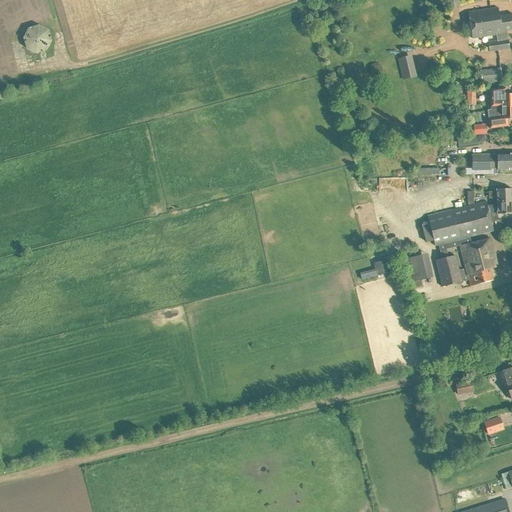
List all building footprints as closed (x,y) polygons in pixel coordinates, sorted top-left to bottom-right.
[(468,13),(472,39),(496,35),(497,41),(487,43),(489,52),(509,49),(506,32),(511,30),(511,14),(499,17),(497,8),(468,13)] [(56,48),(51,24),(28,29),(32,53),(56,48)] [(397,59),(402,81),(416,77),(411,56),(397,59)] [(500,70),(480,72),(482,83),(501,81),(500,70)] [(490,90),(491,110),(496,108),(496,107),(511,106),(511,94),(505,94),(505,88),(490,90)] [(470,91),(469,104),(478,104),(478,91),(470,91)] [(491,110),(487,111),(489,129),(508,126),(507,120),(511,119),(511,106),(496,107),(496,108),(491,110)] [(473,128),(474,136),(486,134),(486,127),(473,128)] [(460,136),(461,146),(480,145),(479,135),(460,136)] [(489,155),(471,156),(472,171),(490,170),(490,169),(497,169),(497,171),(511,170),(511,154),(496,155),(496,156),(489,156),(489,155)] [(405,177),(381,177),(381,188),(405,188),(405,177)] [(488,192),(488,199),(496,199),(496,202),(511,201),(511,189),(496,190),(496,192),(488,192)] [(486,201),(427,217),(434,246),(493,231),(491,223),(497,221),(497,215),(511,214),(511,201),(496,202),(496,205),(486,206),(486,201)] [(435,261),(442,287),(461,282),(468,280),(470,287),(492,281),(489,270),(497,268),(490,239),(459,246),(467,275),(464,276),(463,269),(458,271),(454,256),(435,261)] [(385,260),(373,263),(375,270),(358,274),(360,280),(388,273),(385,260)] [(511,368),(497,373),(503,390),(507,388),(511,400),(511,368)] [(455,384),(457,395),(473,392),(471,381),(455,384)] [(499,417),(483,423),(488,435),(503,430),(499,417)] [(511,470),(500,475),(505,491),(511,488),(511,470)] [(507,511),(504,500),(465,511),(507,511)]
